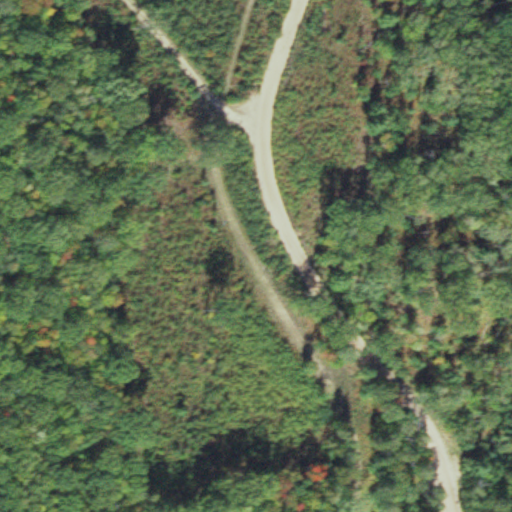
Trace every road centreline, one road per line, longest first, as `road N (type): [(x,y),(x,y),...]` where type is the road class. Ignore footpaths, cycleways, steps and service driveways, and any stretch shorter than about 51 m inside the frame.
road 1 (residential): [(447,511),(413,416),(317,296),(262,169),(267,105),(302,0)]
road 2 (track): [(261,139),(203,92),(125,0)]
